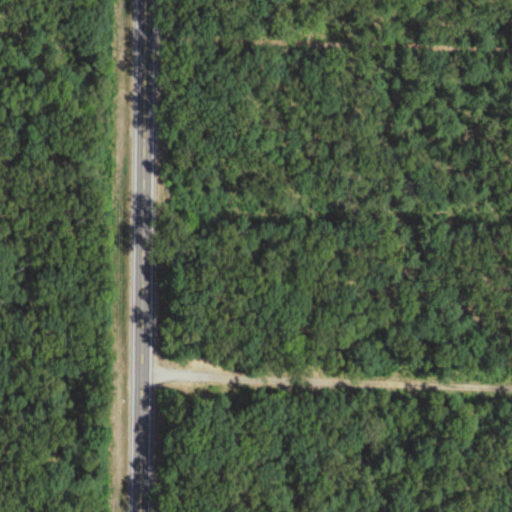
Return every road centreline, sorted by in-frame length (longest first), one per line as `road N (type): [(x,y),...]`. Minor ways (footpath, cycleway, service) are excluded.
road 1 (tertiary): [(137,511),(144,0)]
road 2 (residential): [(144,3),(511,7)]
